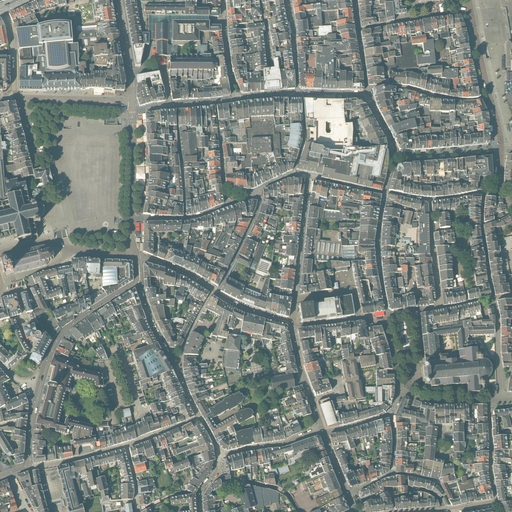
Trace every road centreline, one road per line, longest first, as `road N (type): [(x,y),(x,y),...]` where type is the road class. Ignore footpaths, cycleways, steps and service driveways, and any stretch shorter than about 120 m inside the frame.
road 1 (tertiary): [(323,431),(291,322),(243,308),(135,255)]
road 2 (residential): [(511,200),(499,183),(500,137),(468,0)]
road 3 (residential): [(199,416),(125,445),(27,465)]
road 4 (residential): [(131,102),(135,255)]
road 5 (tertiary): [(136,282),(60,334),(37,386)]
road 6 (secondary): [(485,0),(511,128)]
